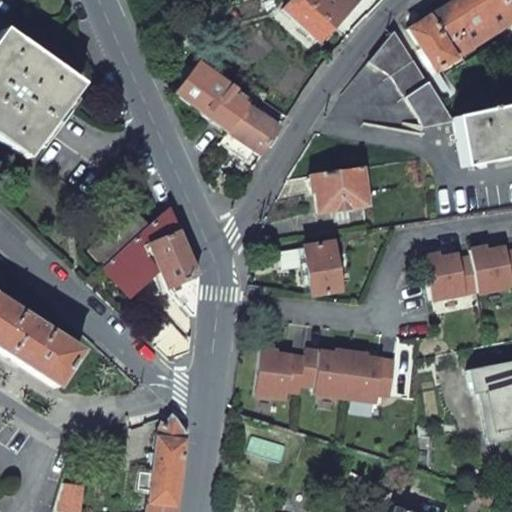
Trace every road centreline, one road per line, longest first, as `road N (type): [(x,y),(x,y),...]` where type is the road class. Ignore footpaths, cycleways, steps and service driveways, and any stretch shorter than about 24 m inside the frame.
road 1 (residential): [(218,253),(290,138),(400,0)]
road 2 (residential): [(207,424),(0,229)]
road 3 (tertiary): [(103,0),(218,253)]
road 4 (unknown): [(310,111),(427,152),(463,193),(511,185)]
road 5 (tertiary): [(218,253),(207,424)]
